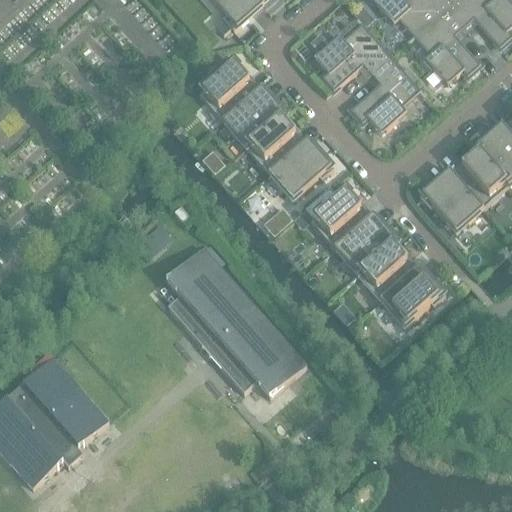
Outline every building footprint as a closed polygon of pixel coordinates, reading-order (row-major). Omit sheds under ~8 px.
[(261,5),(256,0),(206,0),(226,22),(223,25),(234,38),(249,24),(245,19),(261,5)] [(410,47),(448,14),(435,0),(421,0),(420,1),(418,0),(376,0),(372,4),(394,30),(400,24),(415,42),(409,47),(410,47)] [(435,0),(448,14),(463,0),(435,0)] [(499,0),(496,3),(493,0),(463,0),(448,14),(466,34),(476,26),(500,54),(511,43),(511,40),(509,37),(511,33),(511,9),(503,0),(499,0)] [(358,25),(366,34),(376,26),(364,13),(355,21),(358,25)] [(457,43),(466,34),(448,14),(410,47),(410,48),(416,43),(431,60),(425,65),(448,90),(463,77),(468,82),(481,71),(457,43)] [(370,82),(392,63),(358,25),(357,26),(362,32),(345,47),(340,41),(331,49),(321,58),(314,64),(328,79),(322,84),(334,97),(362,72),(370,82)] [(322,39),(312,48),(321,58),(331,49),(322,39)] [(402,75),(392,63),(370,82),(379,92),(351,116),(363,129),(368,124),(381,140),(407,117),(402,112),(419,97),(424,102),(425,101),(412,87),(402,75)] [(224,128),(258,98),(245,83),(248,80),(249,80),(250,79),(236,64),(224,75),(226,78),(200,101),(224,128)] [(407,71),(402,75),(412,87),(417,83),(407,71)] [(247,154),(285,120),(275,108),(270,113),(258,98),(224,128),(247,154)] [(296,131),(285,120),(247,154),(270,180),(304,150),(291,136),(296,131)] [(511,190),(511,142),(506,135),(491,148),(487,144),(475,154),(510,193),(511,190)] [(316,165),(304,150),(270,180),(293,207),(319,184),(322,187),(335,176),(321,161),(316,165)] [(510,193),(475,154),(463,164),(464,165),(465,165),(468,169),(453,181),(483,216),(510,193)] [(211,172),(216,178),(223,171),(218,166),(211,172)] [(483,216),(453,181),(439,194),(435,190),(419,203),(430,215),(433,213),(457,239),(483,216)] [(335,255),(369,225),(356,210),(360,207),(362,206),(348,191),(335,202),(338,205),(312,228),(335,255)] [(181,212),(175,218),(183,227),(190,221),(181,212)] [(358,281),(397,247),(387,235),(382,239),(369,225),(335,255),(358,281)] [(159,229),(139,248),(152,262),(173,244),(159,229)] [(407,258),(397,247),(358,281),(381,307),(415,277),(402,262),(407,258)] [(305,372),(202,255),(165,288),(178,303),(166,313),(243,400),(255,390),(268,405),(305,372)] [(428,292),(415,277),(381,307),(405,334),(431,311),(434,314),(446,303),(433,287),(428,292)] [(343,325),(348,331),(356,324),(351,318),(343,325)] [(107,428),(52,366),(0,411),(0,457),(31,494),(62,468),(67,474),(82,461),(77,455),(107,428)]
